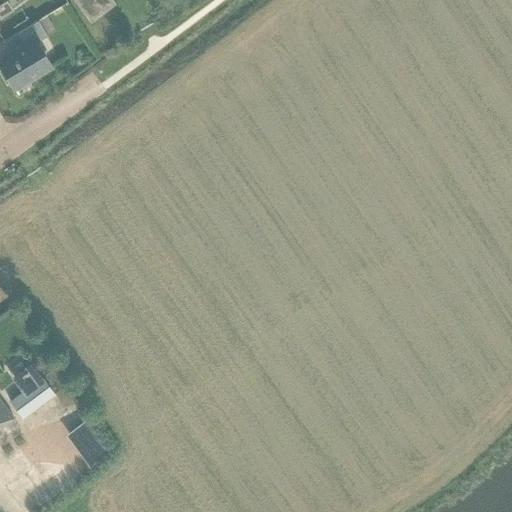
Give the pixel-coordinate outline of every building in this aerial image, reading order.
[(0,0),(0,14),(11,9),(5,0),(0,0)] [(74,0),(90,21),(113,4),(110,0),(74,0)] [(46,16),(38,21),(46,35),(55,31),(50,23),(48,19),(46,16)] [(50,67),(36,43),(47,36),(46,35),(38,21),(16,34),(23,44),(0,57),(0,65),(14,89),(50,67)] [(20,392),(9,400),(22,419),(54,395),(42,378),(41,378),(30,363),(9,378),(20,392)] [(0,428),(13,419),(0,401),(0,428)]
